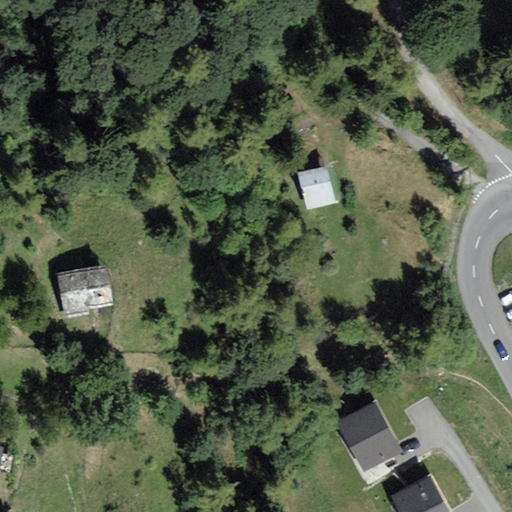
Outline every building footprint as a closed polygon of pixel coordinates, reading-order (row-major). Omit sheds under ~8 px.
[(335,166),(301,174),(311,212),(344,204),(335,166)] [(119,264),(63,274),(71,315),(126,305),(119,264)] [(375,405),(340,425),(364,467),(399,448),(375,405)] [(0,489),(8,491),(13,445),(0,443),(0,489)] [(445,511),(428,479),(394,497),(401,511),(445,511)]
